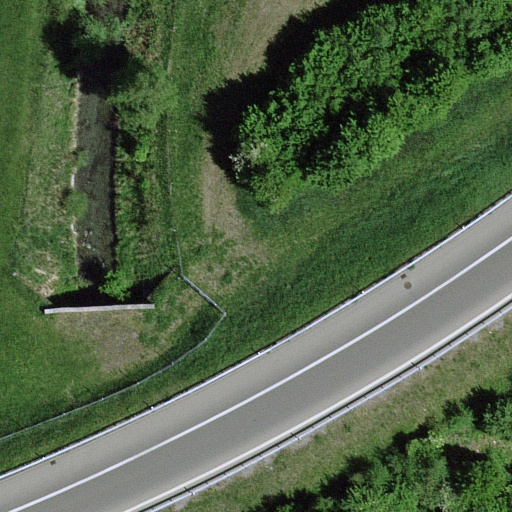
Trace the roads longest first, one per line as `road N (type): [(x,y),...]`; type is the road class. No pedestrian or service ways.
road 1 (track): [(0,375),(165,332),(230,259),(207,177),(229,88),(277,16),(302,0)]
road 2 (motorway): [(511,269),(219,443),(80,511)]
